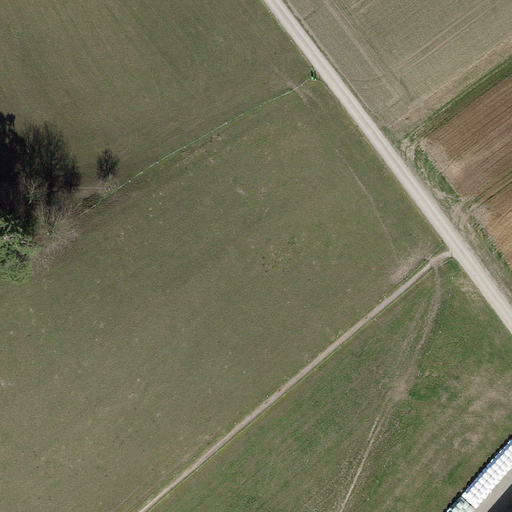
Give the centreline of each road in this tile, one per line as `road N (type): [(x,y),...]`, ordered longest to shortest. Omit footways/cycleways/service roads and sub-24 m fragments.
road 1 (track): [(511,326),(268,0)]
road 2 (track): [(453,249),(143,511)]
